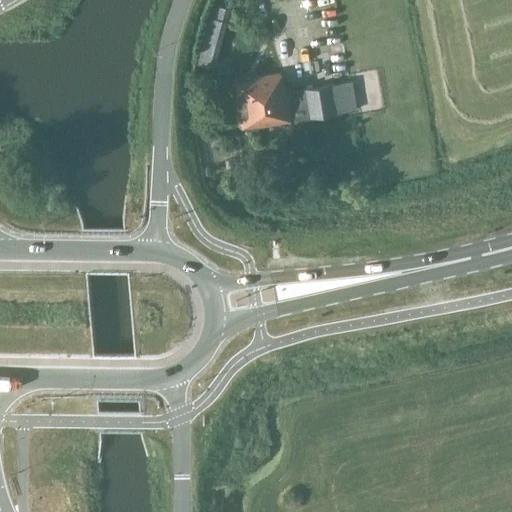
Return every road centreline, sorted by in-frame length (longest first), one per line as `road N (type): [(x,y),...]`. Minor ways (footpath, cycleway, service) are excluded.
road 1 (tertiary): [(157,252),(164,99),(183,0)]
road 2 (primary): [(213,330),(396,276)]
road 3 (primary): [(396,276),(206,282)]
road 4 (primary): [(0,377),(178,375)]
road 5 (primary): [(157,252),(0,250)]
road 6 (unclassified): [(181,511),(178,375)]
road 7 (primary): [(511,245),(396,276)]
